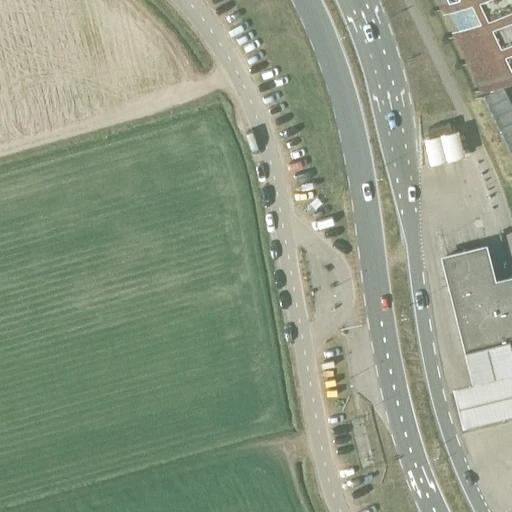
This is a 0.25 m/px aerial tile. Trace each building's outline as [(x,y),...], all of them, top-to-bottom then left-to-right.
[(511,0),(436,0),(443,13),(449,10),(458,28),(451,32),(480,91),(487,88),(511,75),(511,0)] [(511,106),(503,87),(481,97),(511,161),(511,106)] [(426,129),(428,137),(421,139),(428,165),(464,155),(457,130),(450,131),(448,123),(426,129)] [(484,249),(448,258),(444,259),(469,357),(510,347),(506,337),(511,335),(511,279),(493,285),(484,249)] [(511,355),(510,347),(469,357),(472,372),(475,386),(459,390),(467,426),(509,416),(511,415),(511,355)]
